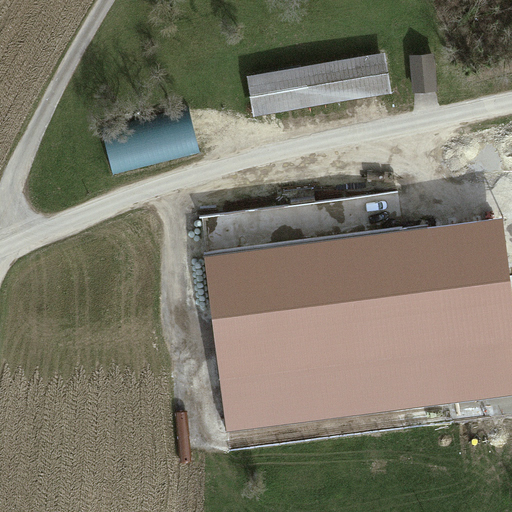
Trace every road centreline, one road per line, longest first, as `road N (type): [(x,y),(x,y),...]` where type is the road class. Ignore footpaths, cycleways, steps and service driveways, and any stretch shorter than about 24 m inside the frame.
road 1 (tertiary): [(511,100),(159,184),(0,251)]
road 2 (residential): [(0,224),(31,136),(105,0)]
